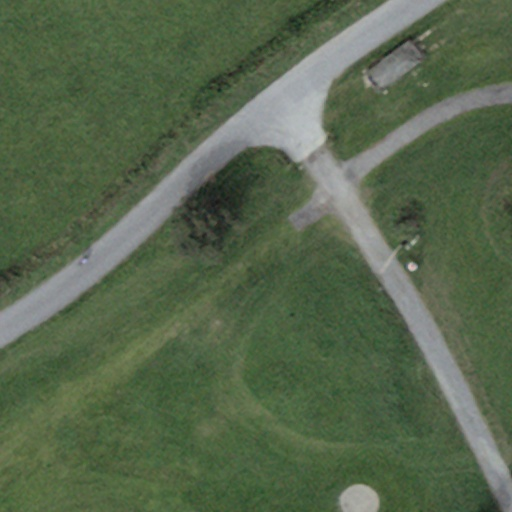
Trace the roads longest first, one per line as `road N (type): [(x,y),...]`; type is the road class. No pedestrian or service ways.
road 1 (track): [(414,0),(256,119),(85,273),(0,328)]
road 2 (track): [(289,92),(410,289),(511,487)]
